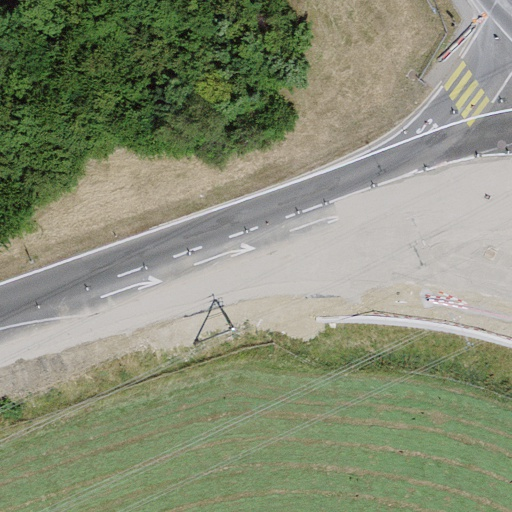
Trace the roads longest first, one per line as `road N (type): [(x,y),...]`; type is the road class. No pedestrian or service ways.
road 1 (motorway): [(129,264),(388,175),(511,152)]
road 2 (motorway): [(129,264),(406,234),(511,238)]
road 3 (motorway): [(0,307),(129,264)]
